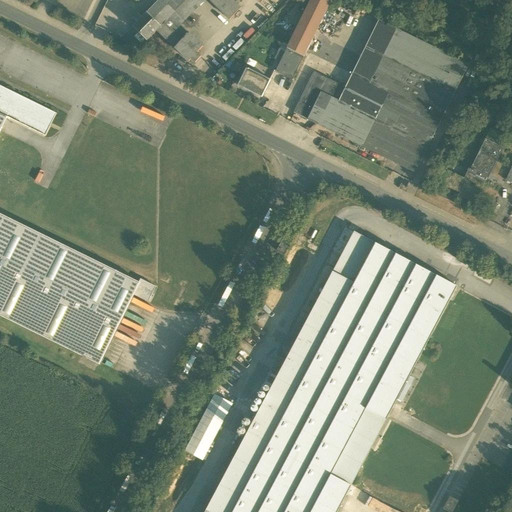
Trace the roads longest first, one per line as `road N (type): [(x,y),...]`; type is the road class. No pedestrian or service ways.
road 1 (residential): [(119,511),(305,157)]
road 2 (residential): [(305,157),(75,45)]
road 3 (residential): [(511,260),(305,157)]
